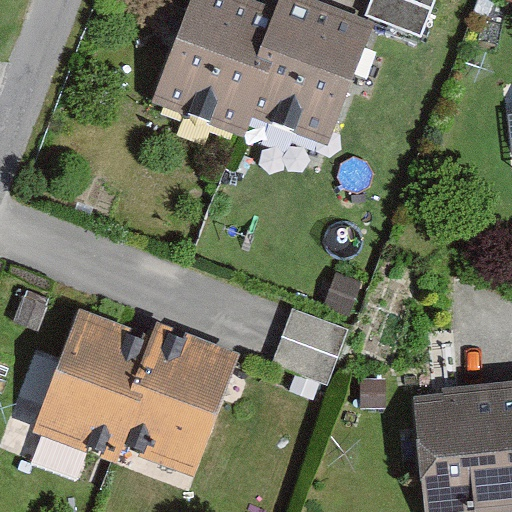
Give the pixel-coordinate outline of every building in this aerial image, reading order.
[(277,0),(276,5),(261,0),(188,0),(152,101),(246,136),(254,116),(330,144),(376,20),(321,0),(277,0)] [(371,0),(366,12),(420,35),(434,0),(371,0)] [(324,307),(349,317),(363,281),(337,272),(324,307)] [(151,334),(79,307),(33,430),(117,462),(122,448),(195,475),(242,351),(157,319),(151,334)] [(293,307),(272,363),(328,385),(349,329),(293,307)] [(511,511),(511,391),(419,400),(428,511),(511,511)]
